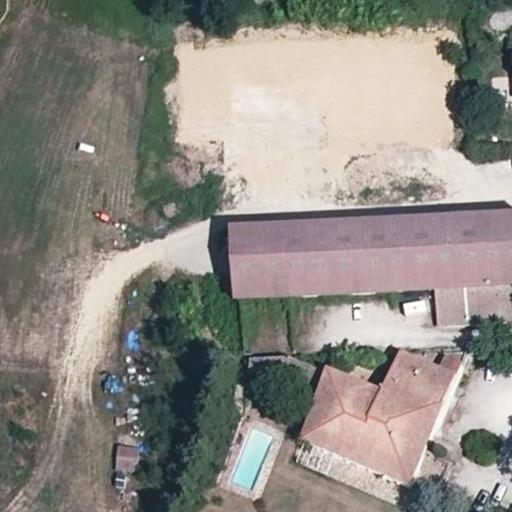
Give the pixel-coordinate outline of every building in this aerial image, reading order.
[(511,79),(488,83),(492,111),(511,107),(511,79)] [(456,101),(438,102),(439,116),(456,116),(456,101)] [(501,161),(500,147),(469,147),(469,161),(501,161)] [(511,219),(232,233),(233,244),(234,258),(237,305),(438,295),(440,329),(511,324),(511,219)] [(234,258),(233,244),(218,244),(219,258),(234,258)] [(330,373),(328,376),(302,445),(412,493),(429,452),(448,409),(446,409),(464,366),(448,360),(443,372),(402,355),(385,395),(330,373)]
